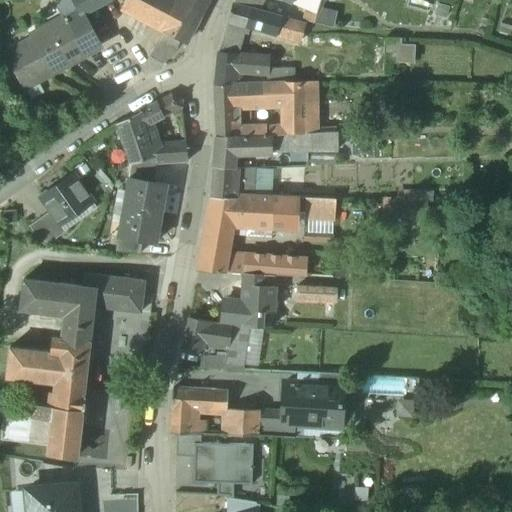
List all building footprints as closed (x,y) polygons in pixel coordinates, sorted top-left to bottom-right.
[(81,10),(85,18),(109,4),(106,0),(75,0),(76,1),(81,10)] [(125,0),(121,10),(148,24),(160,0),(125,0)] [(160,0),(148,24),(163,32),(180,40),(185,44),(208,0),(160,0)] [(262,0),(234,0),(232,4),(257,11),(262,0)] [(76,2),(59,10),(60,11),(59,11),(64,20),(81,10),(76,2)] [(257,11),(232,4),(223,35),(240,40),(244,26),(276,35),(281,18),(257,11)] [(317,5),(314,21),(331,25),(335,10),(317,5)] [(85,18),(81,10),(64,20),(82,51),(99,42),(85,18)] [(305,25),(281,18),(276,35),(293,39),(293,35),(301,35),(305,25)] [(82,51),(64,20),(5,52),(24,88),(84,55),(82,51)] [(163,32),(151,57),(162,64),(175,50),(180,40),(163,32)] [(240,40),(223,35),(217,52),(235,53),(238,45),(240,40)] [(414,62),(412,41),(387,43),(388,63),(414,62)] [(253,47),(238,45),(235,53),(235,55),(253,55),(253,52),(253,47)] [(235,53),(217,52),(214,86),(232,85),(232,80),(238,79),(238,73),(257,74),(258,56),(253,55),(235,55),(235,53)] [(260,56),(258,56),(257,74),(267,74),(267,70),(267,69),(268,59),(268,56),(260,56)] [(280,84),(260,85),(262,104),(273,104),(273,105),(281,105),(280,84)] [(303,84),(280,84),(281,105),(282,127),(264,128),(265,137),(270,137),(270,134),(290,134),(316,132),(315,84),(303,84)] [(232,85),(214,86),(216,137),(235,136),(235,139),(238,139),(238,132),(239,132),(238,106),(262,105),(262,104),(260,85),(232,85)] [(170,97),(157,104),(162,116),(181,106),(180,102),(181,100),(171,95),(170,97)] [(157,104),(146,109),(151,122),(162,116),(157,104)] [(146,109),(116,124),(130,164),(131,163),(155,157),(152,145),(146,125),(151,122),(146,109)] [(159,144),(151,122),(146,125),(152,145),(159,144)] [(264,126),(245,128),(239,132),(238,132),(238,139),(265,137),(264,128),(264,126)] [(316,132),(290,134),(289,150),(337,150),(338,131),(316,132)] [(235,136),(216,137),(213,167),(234,168),(235,155),(272,154),(272,152),(277,152),(277,150),(289,150),(290,134),(270,134),(270,137),(265,137),(238,139),(235,139),(235,136)] [(159,144),(152,145),(155,157),(157,163),(188,161),(185,143),(159,144)] [(155,157),(131,163),(129,176),(152,180),(156,163),(157,163),(155,157)] [(234,168),(213,167),(211,197),(235,198),(235,195),(237,195),(238,169),(234,168)] [(255,168),(238,169),(237,195),(242,195),(254,195),(255,168)] [(74,175),(58,186),(53,186),(49,189),(48,193),(41,198),(50,211),(60,224),(61,222),(92,201),(74,175)] [(152,180),(129,176),(123,207),(160,214),(166,183),(152,180)] [(235,198),(211,197),(201,249),(227,250),(230,228),(240,228),(242,195),(237,195),(235,195),(235,198)] [(254,195),(242,195),(240,228),(270,229),(271,222),(272,209),(273,196),(254,195)] [(305,198),(273,196),(272,209),(271,222),(270,229),(292,230),(296,225),(296,213),(303,213),(305,212),(305,198)] [(335,199),(305,198),(305,212),(305,219),(334,221),(335,199)] [(414,201),(383,200),(383,217),(413,218),(414,201)] [(160,214),(123,207),(118,235),(142,240),(155,242),(160,214)] [(50,211),(29,226),(41,243),(49,244),(67,231),(61,222),(60,224),(50,211)] [(304,241),(333,242),(334,221),(305,219),(304,241)] [(142,240),(118,235),(115,251),(140,254),(142,240)] [(227,250),(201,249),(197,271),(231,272),(234,255),(226,254),(227,250)] [(303,254),(291,253),(291,258),(290,275),(302,276),(303,254)] [(266,257),(234,255),(231,272),(243,273),(264,274),(266,257)] [(291,258),(266,257),(264,274),(274,275),(290,275),(291,258)] [(264,274),(243,273),(243,284),(273,285),(274,275),(264,274)] [(145,281),(85,274),(84,286),(97,288),(97,289),(143,295),(145,281)] [(84,286),(25,279),(21,309),(65,315),(62,337),(91,340),(95,306),(97,289),(97,288),(84,286)] [(273,285),(243,284),(241,302),(224,300),(224,323),(260,327),(261,327),(271,328),(272,325),(261,324),(262,312),(272,314),(273,285)] [(336,288),(297,287),(296,300),(335,302),(336,288)] [(143,295),(97,289),(95,306),(141,312),(143,295)] [(230,326),(188,322),(182,348),(199,350),(200,342),(225,345),(228,345),(230,326)] [(248,328),(230,326),(228,345),(225,345),(224,356),(224,363),(244,364),(245,363),(248,328)] [(260,327),(248,328),(245,363),(254,365),(261,327),(260,327)] [(62,337),(52,336),(50,351),(49,359),(60,360),(57,382),(56,391),(52,391),(50,405),(49,418),(53,418),(49,445),(49,453),(77,457),(83,411),(85,411),(87,394),(85,393),(89,356),(93,356),(95,341),(91,340),(62,337)] [(50,351),(11,346),(7,376),(57,382),(60,360),(49,359),(50,351)] [(224,356),(201,355),(200,368),(224,370),(224,363),(224,356)] [(244,364),(224,363),(224,370),(243,371),(244,364)] [(342,375),(318,374),(318,386),(342,387),(342,375)] [(365,395),(394,395),(394,416),(410,416),(411,377),(366,377),(365,395)] [(282,410),(282,412),(259,411),(258,436),(288,437),(289,425),(342,428),(342,427),(339,426),(340,412),(342,412),(343,410),(342,410),(342,405),(343,405),(343,404),(341,404),(341,389),(344,389),(344,387),(342,387),(318,386),(316,386),(316,387),(308,387),(308,386),(296,385),(296,386),(286,386),(286,384),(285,384),(284,398),(283,397),(283,399),(285,399),(284,410),(282,410)] [(213,393),(172,389),(170,433),(175,433),(189,433),(190,421),(190,410),(213,412),(213,393)] [(227,394),(213,393),(213,412),(226,412),(226,409),(227,394)] [(238,394),(227,394),(226,409),(237,410),(238,394)] [(50,405),(34,403),(33,416),(49,418),(50,405)] [(259,411),(238,410),(238,416),(237,435),(258,436),(259,411)] [(33,416),(5,413),(2,439),(49,445),(53,418),(49,418),(33,416)] [(238,416),(226,416),(226,434),(237,435),(238,416)] [(205,422),(190,421),(189,433),(201,434),(204,434),(205,422)] [(189,433),(175,433),(174,456),(193,456),(193,443),(201,443),(201,434),(189,433)] [(201,443),(193,443),(193,456),(192,485),(215,485),(215,497),(236,497),(236,485),(251,485),(251,443),(201,443)] [(77,511),(75,486),(26,491),(28,511),(77,511)] [(258,511),(259,505),(227,500),(226,511),(258,511)]
